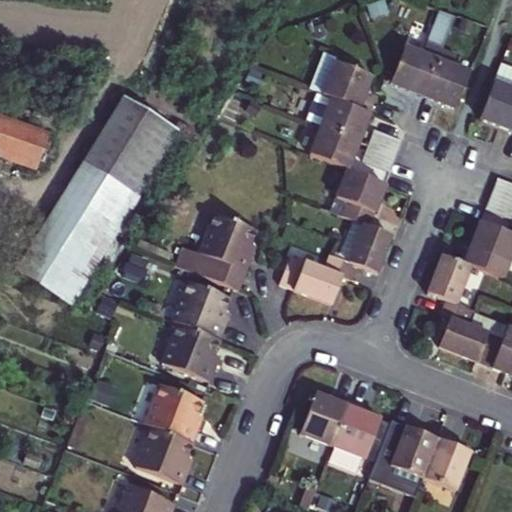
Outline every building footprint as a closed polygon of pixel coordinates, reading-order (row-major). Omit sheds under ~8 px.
[(419,61),(436,67),(441,55),(453,23),(437,17),(419,61)] [(422,102),(436,67),(419,61),(402,54),(388,89),(422,102)] [(441,55),(436,67),(451,73),(456,61),(441,55)] [(320,59),(307,94),(313,97),(321,99),(333,68),(334,64),(320,59)] [(469,80),(451,73),(436,67),(422,102),(455,115),(469,80)] [(492,86),(510,93),(511,88),(511,71),(500,67),(492,86)] [(329,103),(368,118),(375,101),(363,97),(368,82),(333,68),(321,99),(329,103)] [(511,134),(511,93),(510,93),(492,86),(479,122),(511,134)] [(319,129),(329,103),(321,99),(313,97),(303,123),(319,129)] [(68,307),(176,131),(131,103),(23,279),(68,307)] [(368,118),(329,103),(319,129),(358,144),(364,130),(368,118)] [(47,142),(0,125),(0,156),(37,169),(47,142)] [(353,158),(358,144),(319,129),(308,158),(347,173),(353,158)] [(373,134),(368,147),(395,158),(400,144),(373,134)] [(361,164),(388,175),(395,158),(368,147),(361,164)] [(361,227),(368,230),(384,188),(347,173),(336,203),(345,206),(340,219),(361,227)] [(511,188),(497,183),(492,196),(511,203),(511,188)] [(511,221),(511,220),(511,203),(492,196),(486,211),(511,221)] [(180,251),(173,270),(238,296),(255,251),(249,249),(255,234),(213,218),(197,258),(180,251)] [(471,270),(501,281),(511,252),(511,238),(479,226),(469,251),(463,249),(457,264),(471,270)] [(341,279),(352,283),(357,269),(374,276),(382,255),(388,238),(368,230),(361,227),(347,266),(328,258),(323,272),(341,279)] [(122,280),(138,286),(146,263),(130,257),(122,280)] [(341,279),(323,272),(289,259),(279,287),(330,307),(341,279)] [(457,308),(471,270),(457,264),(444,259),(430,297),(444,303),(439,318),(450,323),(469,330),(474,318),(475,314),(457,308)] [(177,328),(215,343),(224,321),(218,318),(224,301),(184,285),(169,325),(177,328)] [(117,308),(102,301),(95,316),(109,323),(117,308)] [(487,337),(499,342),(504,330),(474,318),(469,330),(487,337)] [(476,367),(487,337),(469,330),(450,323),(439,352),(476,367)] [(499,342),(487,371),(511,381),(511,327),(506,325),(504,330),(499,342)] [(215,343),(177,328),(161,367),(207,385),(215,364),(208,362),(215,343)] [(499,342),(487,337),(476,367),(487,371),(499,342)] [(115,390),(96,383),(89,403),(107,410),(115,390)] [(149,431),(189,447),(198,424),(192,422),(199,405),(159,389),(144,429),(149,431)] [(331,445),(346,402),(329,396),(327,401),(313,395),(299,434),(331,445)] [(361,407),(346,402),(331,445),(363,457),(377,418),(360,412),(361,407)] [(75,452),(86,422),(77,418),(66,449),(75,452)] [(413,498),(420,478),(391,468),(405,429),(388,423),(367,482),(413,498)] [(391,468),(420,478),(436,436),(420,430),(419,434),(405,429),(391,468)] [(182,466),(189,447),(149,431),(134,469),(181,488),(188,469),(182,466)] [(452,442),(436,436),(420,478),(454,491),(468,454),(450,447),(452,442)] [(315,490),(305,486),(298,504),(308,508),(315,490)] [(117,511),(171,511),(173,509),(126,491),(117,511)] [(332,511),(336,502),(320,496),(315,508),(325,511),(332,511)]
